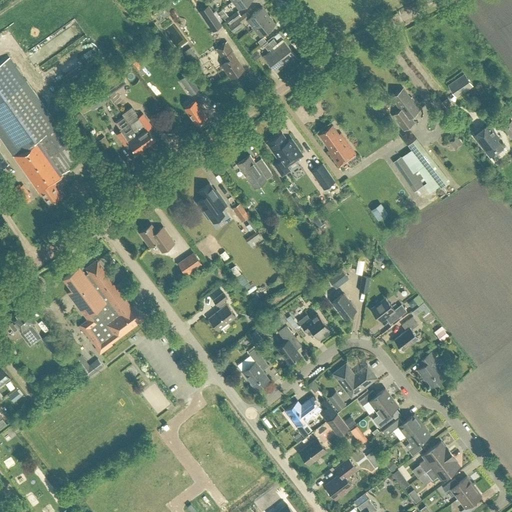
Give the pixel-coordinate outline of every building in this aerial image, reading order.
[(233,0),(232,1),(238,9),(249,0),(233,0)] [(199,10),(213,30),(222,24),(208,4),(199,10)] [(246,18),(253,27),(269,15),(262,6),(246,18)] [(217,12),(224,20),(226,18),(228,16),(224,11),(222,8),(217,12)] [(228,16),(226,18),(229,23),(240,15),(237,10),(228,16)] [(269,15),(253,27),(260,36),(275,23),(269,15)] [(238,19),(229,25),(233,30),(242,24),(238,19)] [(87,38),(80,41),(84,52),(91,50),(87,38)] [(269,42),(286,64),(296,56),(283,40),(276,45),(275,43),(276,42),(273,38),(269,42)] [(231,78),(244,69),(231,51),(232,50),(226,41),(215,48),(225,62),(221,64),(231,78)] [(276,71),(286,64),(269,42),(264,45),(267,49),(269,48),(270,50),(264,55),(276,71)] [(187,46),(181,50),(187,58),(192,54),(187,46)] [(255,59),(261,55),(256,49),(251,54),(255,59)] [(200,61),(196,55),(189,59),(193,65),(200,61)] [(169,59),(173,64),(177,62),(178,61),(173,56),(172,56),(169,59)] [(75,142),(71,145),(9,57),(0,63),(0,136),(38,190),(39,189),(49,203),(61,195),(54,184),(56,183),(54,181),(63,175),(61,173),(85,156),(75,142)] [(421,75),(436,95),(442,90),(426,71),(421,75)] [(464,72),(448,84),(455,95),(472,84),(464,72)] [(180,79),(191,94),(198,89),(188,74),(180,79)] [(117,89),(109,77),(100,83),(108,95),(117,89)] [(408,97),(408,96),(402,87),(392,94),(396,100),(395,101),(400,108),(392,114),(403,129),(413,121),(409,116),(420,108),(410,95),(408,97)] [(92,109),(106,101),(99,89),(85,96),(92,109)] [(73,104),(78,113),(87,107),(81,99),(73,104)] [(196,123),(206,116),(195,100),(185,107),(196,123)] [(129,122),(146,146),(155,139),(148,129),(152,125),(143,113),(139,116),(135,118),(129,122)] [(503,126),(511,136),(511,135),(511,121),(511,120),(503,126)] [(128,142),(136,153),(146,146),(129,122),(119,129),(120,130),(117,132),(125,144),(128,142)] [(490,154),(502,145),(493,134),(495,132),(488,122),(473,133),(490,154)] [(338,167),(356,154),(341,132),(339,133),(332,123),(318,133),(329,148),(326,150),(338,167)] [(267,141),(280,159),(274,163),(282,174),(289,168),(286,165),(290,162),(289,160),(295,156),(296,158),(302,154),(290,137),(287,140),(281,132),(267,141)] [(455,148),(462,143),(456,135),(449,140),(455,148)] [(99,140),(105,149),(111,144),(105,136),(99,140)] [(407,144),(411,148),(439,184),(441,187),(446,183),(412,140),(407,144)] [(250,153),(237,163),(248,179),(253,187),(254,188),(273,175),(272,173),(263,161),(261,157),(256,161),(250,153)] [(401,173),(404,178),(413,172),(401,155),(393,161),(401,173)] [(322,162),(311,170),(324,188),(334,181),(322,162)] [(199,190),(208,203),(205,205),(208,210),(210,213),(223,203),(219,196),(220,195),(216,189),(214,190),(209,182),(199,190)] [(20,185),(18,183),(12,187),(13,190),(12,191),(22,204),(30,198),(27,195),(30,193),(23,183),(20,185)] [(408,192),(412,198),(422,193),(418,186),(408,192)] [(233,207),(242,220),(248,215),(239,202),(233,207)] [(308,212),(300,202),(297,204),(305,214),(308,212)] [(377,217),(385,211),(379,203),(372,209),(377,217)] [(316,225),(320,222),(314,212),(309,215),(316,225)] [(206,230),(202,223),(195,228),(190,220),(181,226),(198,252),(206,246),(199,234),(206,230)] [(139,231),(149,245),(155,241),(162,251),(174,242),(162,225),(156,230),(150,223),(139,231)] [(248,248),(259,236),(253,230),(242,242),(248,248)] [(109,250),(97,258),(103,268),(115,260),(109,250)] [(220,250),(215,253),(219,260),(225,256),(220,250)] [(196,255),(181,266),(186,273),(201,263),(196,255)] [(470,256),(465,260),(472,269),(477,264),(470,256)] [(71,289),(67,292),(80,309),(86,304),(91,311),(97,306),(98,308),(103,305),(106,309),(101,312),(107,321),(120,312),(123,316),(133,309),(130,305),(119,290),(115,284),(96,259),(85,267),(88,272),(86,273),(82,269),(80,266),(79,265),(64,276),(62,277),(71,289)] [(118,271),(122,265),(117,262),(110,272),(119,278),(122,273),(118,271)] [(340,267),(328,276),(334,284),(336,286),(348,277),(346,275),(340,267)] [(362,274),(359,290),(367,291),(370,275),(362,274)] [(44,279),(48,284),(53,280),(50,275),(44,279)] [(211,295),(218,289),(214,285),(207,290),(211,295)] [(217,328),(235,315),(223,300),(227,297),(222,291),(213,299),(220,308),(209,317),(217,328)] [(344,318),(355,309),(343,292),(331,301),(344,318)] [(395,318),(406,310),(401,303),(394,308),(385,297),(371,307),(380,319),(390,312),(395,318)] [(411,307),(417,303),(413,298),(407,301),(411,307)] [(95,347),(99,353),(101,352),(112,344),(111,342),(144,318),(136,307),(133,309),(123,316),(120,312),(107,321),(101,312),(106,309),(103,305),(98,308),(97,306),(91,311),(86,304),(80,309),(81,310),(87,319),(78,325),(83,331),(85,330),(96,346),(95,347)] [(9,323),(14,329),(18,326),(21,330),(20,330),(30,344),(40,336),(31,323),(36,320),(25,306),(11,316),(13,320),(9,323)] [(329,329),(317,313),(310,318),(306,313),(298,320),(307,332),(311,328),(318,337),(329,329)] [(402,348),(418,336),(411,327),(418,321),(413,314),(402,322),(406,328),(394,337),(402,348)] [(64,319),(55,324),(60,334),(69,330),(64,319)] [(294,359),(300,355),(290,342),(296,338),(286,324),(278,330),(285,341),(277,347),(288,362),(294,358),(294,359)] [(441,340),(448,334),(443,328),(436,333),(441,340)] [(252,338),(256,338),(258,336),(258,331),(257,329),(253,329),(250,331),(250,336),(252,338)] [(42,338),(51,351),(59,345),(50,332),(42,338)] [(256,388),(269,378),(258,364),(265,360),(255,347),(248,352),(255,361),(242,370),(250,380),(250,382),(253,387),(255,387),(256,388)] [(423,364),(417,368),(422,376),(424,375),(431,385),(444,376),(434,362),(436,360),(430,352),(419,359),(423,364)] [(82,371),(86,376),(102,364),(98,359),(82,371)] [(354,372),(346,361),(333,371),(351,395),(376,375),(367,363),(354,372)] [(125,371),(129,377),(137,372),(132,366),(125,371)] [(2,368),(0,369),(0,383),(9,377),(2,368)] [(368,400),(375,408),(391,396),(384,387),(376,394),(372,389),(358,399),(362,404),(368,400)] [(12,399),(20,393),(16,388),(9,394),(12,399)] [(328,396),(338,409),(343,405),(334,392),(328,396)] [(309,415),(320,407),(312,396),(301,404),(297,400),(285,409),(298,425),(310,416),(309,415)] [(390,411),(398,405),(391,396),(375,408),(379,413),(372,418),(379,427),(393,416),(390,411)] [(319,411),(326,420),(336,412),(325,398),(321,402),(324,407),(322,409),(319,411)] [(399,416),(382,429),(386,434),(392,429),(400,439),(406,435),(422,423),(414,412),(402,421),(399,416)] [(327,420),(338,435),(348,427),(337,413),(327,420)] [(349,426),(356,422),(351,415),(344,419),(349,426)] [(211,429),(204,420),(189,432),(196,441),(211,429)] [(406,435),(410,441),(405,444),(412,454),(422,447),(418,442),(430,433),(422,423),(406,435)] [(361,443),(368,438),(357,424),(350,429),(361,443)] [(218,438),(211,429),(196,441),(203,450),(218,438)] [(309,463),(326,450),(317,437),(299,450),(309,463)] [(225,447),(218,438),(203,450),(210,459),(225,447)] [(375,438),(370,442),(373,447),(379,443),(375,438)] [(425,457),(418,462),(419,463),(411,469),(417,476),(425,471),(449,453),(439,440),(422,453),(425,457)] [(449,453),(425,471),(431,479),(438,475),(441,478),(458,465),(449,453)] [(2,459),(6,466),(13,462),(9,455),(2,459)] [(352,484),(346,477),(347,474),(356,467),(348,457),(335,467),(339,473),(325,484),(328,488),(327,490),(328,492),(330,493),(332,493),(335,497),(340,493),(342,494),(346,491),(346,489),(352,484)] [(391,470),(397,466),(392,458),(385,463),(391,470)] [(172,482),(181,475),(169,460),(160,467),(172,482)] [(239,470),(233,462),(217,474),(224,483),(239,470)] [(163,489),(172,482),(160,467),(151,474),(163,489)] [(246,479),(239,470),(224,483),(231,491),(246,479)] [(442,486),(446,491),(450,496),(454,493),(457,497),(474,485),(466,475),(458,481),(455,477),(442,486)] [(116,489),(124,499),(140,487),(131,476),(116,489)] [(403,478),(399,481),(402,486),(407,483),(403,478)] [(473,500),(481,494),(474,485),(457,497),(465,506),(460,510),(462,511),(467,511),(476,505),(473,500)] [(403,495),(399,499),(404,504),(408,500),(403,495)] [(371,511),(376,508),(368,497),(357,505),(361,510),(358,511),(371,511)] [(145,511),(147,510),(141,502),(127,511),(145,511)] [(294,511),(287,502),(274,511),(294,511)]
